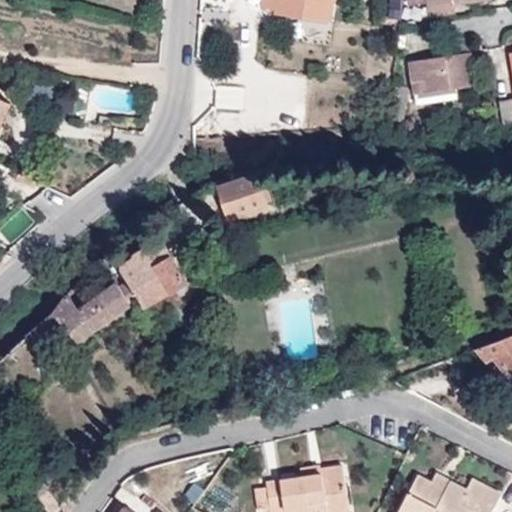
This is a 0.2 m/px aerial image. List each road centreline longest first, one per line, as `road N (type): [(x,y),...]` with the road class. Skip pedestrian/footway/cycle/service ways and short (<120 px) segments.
road 1 (residential): [(81,511),(130,458),(376,401),(395,401),(511,459)]
road 2 (residential): [(0,290),(147,168),(175,99),(182,0)]
